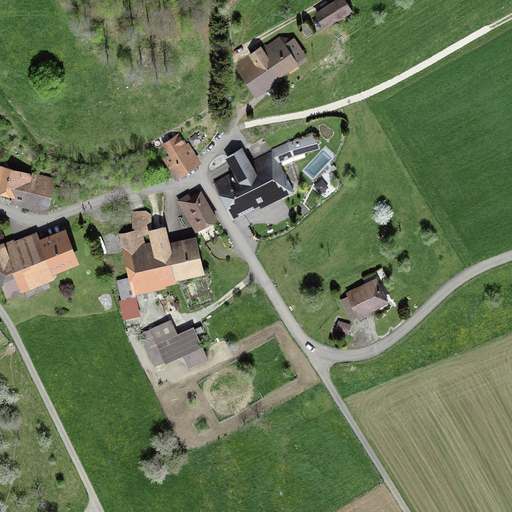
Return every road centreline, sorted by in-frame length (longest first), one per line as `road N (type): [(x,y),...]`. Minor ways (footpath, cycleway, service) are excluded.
road 1 (residential): [(0,216),(46,223),(196,175),(258,278)]
road 2 (unclassified): [(258,278),(307,348),(353,357),(396,337),(463,277),(511,255)]
road 3 (track): [(234,130),(365,97),(511,17)]
road 4 (track): [(0,306),(96,511)]
road 5 (track): [(407,511),(320,371),(327,357)]
